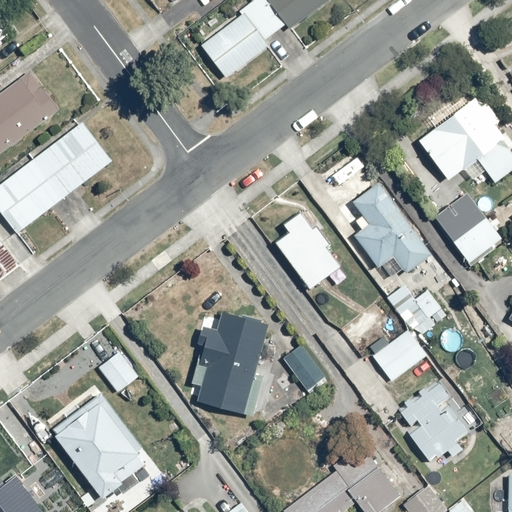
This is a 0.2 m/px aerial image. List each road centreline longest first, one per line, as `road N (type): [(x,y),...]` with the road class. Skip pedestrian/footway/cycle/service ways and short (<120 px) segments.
road 1 (residential): [(433,0),(204,174)]
road 2 (residential): [(204,174),(0,326)]
road 3 (residential): [(204,174),(74,0)]
